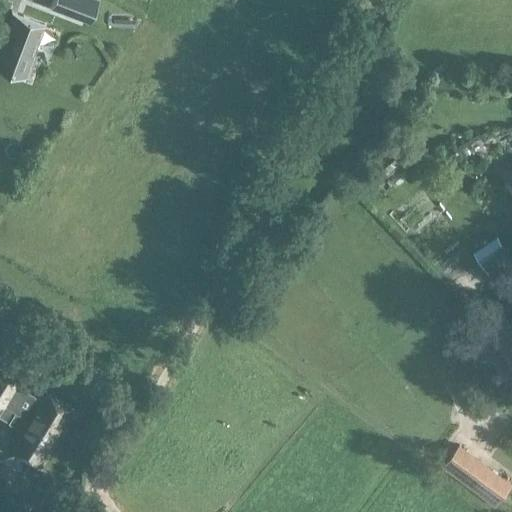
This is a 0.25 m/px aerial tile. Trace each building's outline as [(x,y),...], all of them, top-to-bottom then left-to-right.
[(89,23),(98,0),(52,0),(50,7),(89,23)] [(33,53),(45,23),(11,10),(10,11),(0,36),(0,60),(3,62),(2,63),(15,67),(15,66),(23,69),(30,52),(33,53)] [(400,163),(390,152),(377,164),(386,175),(400,163)] [(511,185),(511,160),(501,169),(511,185)] [(511,259),(497,236),(473,251),(488,274),(511,259)] [(511,324),(501,306),(472,323),(465,327),(480,353),(486,349),(502,378),(511,372),(511,324)] [(0,369),(0,401),(4,405),(5,405),(25,418),(58,438),(75,411),(42,390),(37,398),(17,385),(19,381),(0,369)] [(41,465),(58,438),(5,405),(4,405),(0,411),(0,416),(19,428),(8,445),(31,459),(22,474),(35,482),(28,493),(44,503),(58,482),(41,471),(39,475),(33,472),(38,464),(41,465)] [(444,466),(495,504),(510,484),(459,446),(444,466)]
